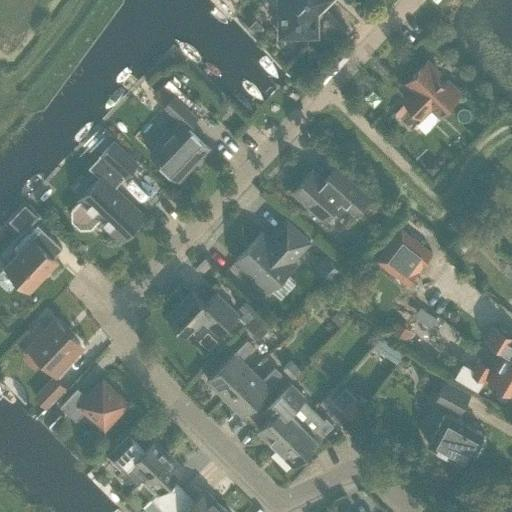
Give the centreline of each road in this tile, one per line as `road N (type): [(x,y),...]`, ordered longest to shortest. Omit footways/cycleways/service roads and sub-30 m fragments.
road 1 (residential): [(112,309),(415,0)]
road 2 (residential): [(409,511),(361,467),(278,505),(109,326),(112,309)]
